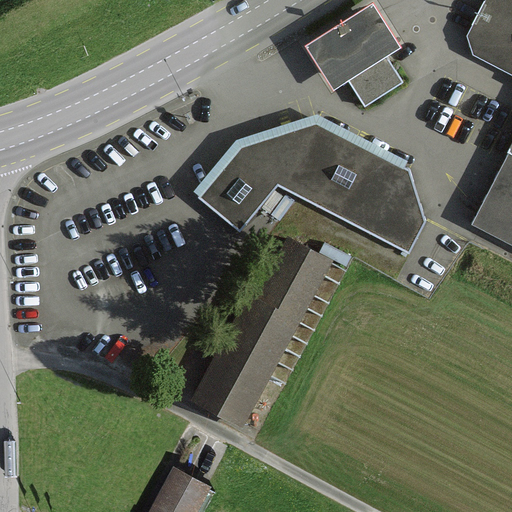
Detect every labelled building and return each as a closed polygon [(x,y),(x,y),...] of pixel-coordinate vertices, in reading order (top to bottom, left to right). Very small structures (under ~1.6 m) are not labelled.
[(371,0),(367,0),(305,38),(332,83),(346,75),(383,52),(382,50),(383,50),(397,41),(371,0)] [(511,0),(488,0),(470,35),(475,52),(511,71),(511,143),(508,151),(510,152),(511,152),(511,0)] [(383,52),(346,75),(366,106),(403,82),(383,50),(382,50),(383,52)] [(317,120),(240,145),(198,196),(240,231),(278,185),(410,253),(426,220),(410,169),(317,120)] [(511,152),(510,152),(473,223),(511,243),(511,152)] [(255,297),(249,294),(220,342),(214,338),(208,348),(214,351),(190,391),(235,418),(329,260),(290,239),(255,297)] [(193,511),(207,487),(176,470),(153,511),(193,511)]
